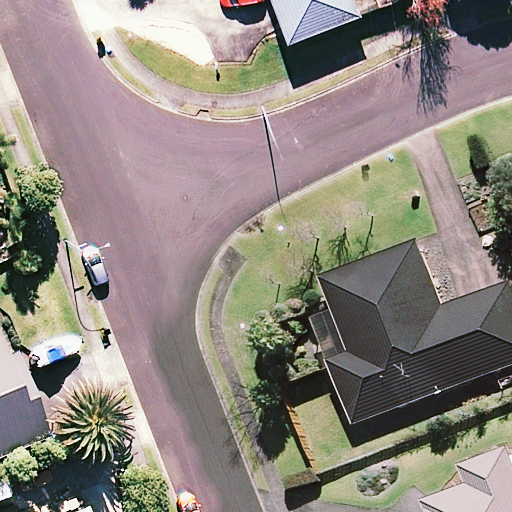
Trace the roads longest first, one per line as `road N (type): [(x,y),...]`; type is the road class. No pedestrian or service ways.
road 1 (residential): [(511,72),(289,159),(118,238)]
road 2 (residential): [(220,511),(118,238)]
road 3 (residential): [(118,238),(25,0)]
